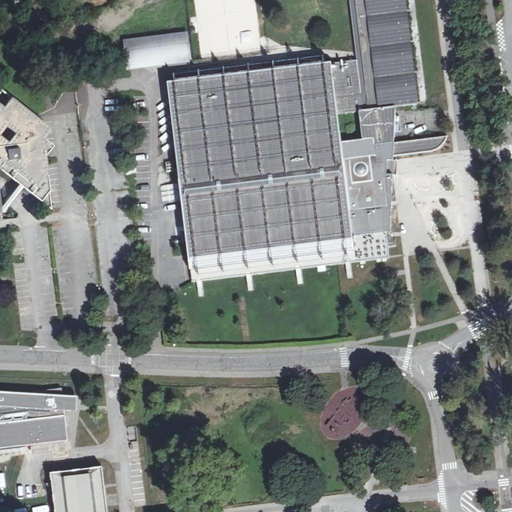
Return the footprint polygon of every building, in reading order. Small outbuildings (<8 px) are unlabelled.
[(363,111),(391,108),(418,105),(404,0),(349,0),(357,60),(363,111)] [(186,35),(126,43),(129,64),(189,56),(186,35)] [(189,56),(129,64),(130,72),(190,64),(189,56)] [(392,117),(391,108),(363,111),(357,60),(168,84),(180,184),(182,201),(192,282),(198,282),(200,281),(203,281),(250,275),(300,269),(349,263),(390,258),(387,233),(390,233),(393,175),(390,175),(391,161),(393,161),(393,157),(434,151),(440,148),(443,145),(446,140),(448,137),(395,143),(394,133),(402,133),(400,116),(392,117)] [(0,220),(3,220),(2,209),(2,206),(0,186),(0,167),(23,183),(45,199),(50,204),(51,204),(40,115),(13,97),(5,106),(0,102),(0,220)] [(400,168),(400,161),(397,161),(393,161),(391,161),(390,175),(393,175),(395,175),(399,175),(400,168)] [(163,203),(182,201),(180,184),(160,186),(163,203)] [(0,448),(68,440),(64,408),(58,409),(57,401),(62,401),(61,387),(0,394),(0,448)] [(104,487),(102,466),(50,472),(55,511),(107,511),(106,500),(104,487)]
